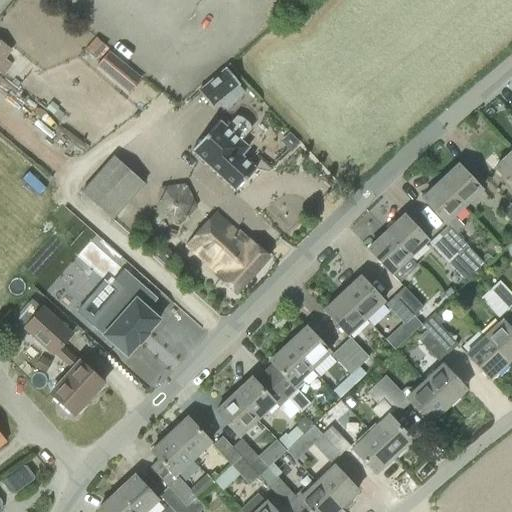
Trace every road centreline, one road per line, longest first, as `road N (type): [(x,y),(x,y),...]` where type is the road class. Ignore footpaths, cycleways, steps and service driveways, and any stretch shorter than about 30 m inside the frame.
road 1 (residential): [(81,474),(511,66)]
road 2 (residential): [(399,511),(511,421)]
